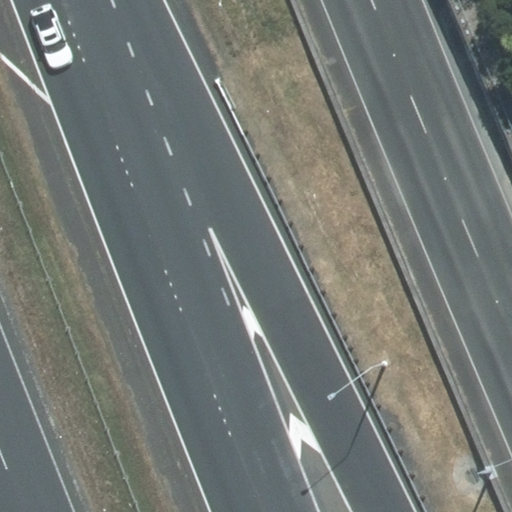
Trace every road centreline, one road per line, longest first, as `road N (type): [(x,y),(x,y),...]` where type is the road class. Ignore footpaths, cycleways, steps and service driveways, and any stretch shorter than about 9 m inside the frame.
road 1 (motorway): [(124,0),(384,511)]
road 2 (motorway): [(65,0),(262,511)]
